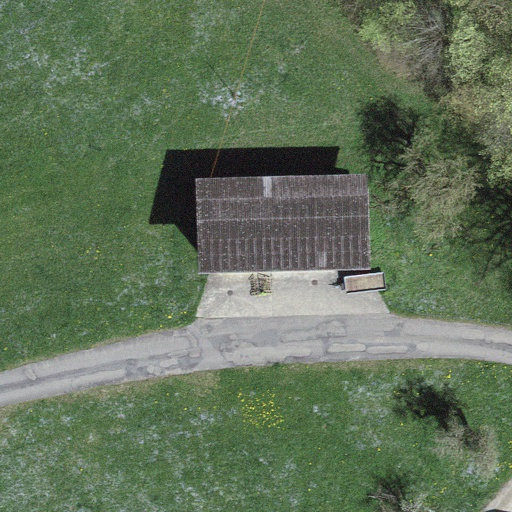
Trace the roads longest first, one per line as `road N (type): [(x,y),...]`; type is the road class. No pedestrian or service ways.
road 1 (unclassified): [(0,388),(104,364),(287,340),(511,347)]
road 2 (track): [(316,0),(511,202)]
